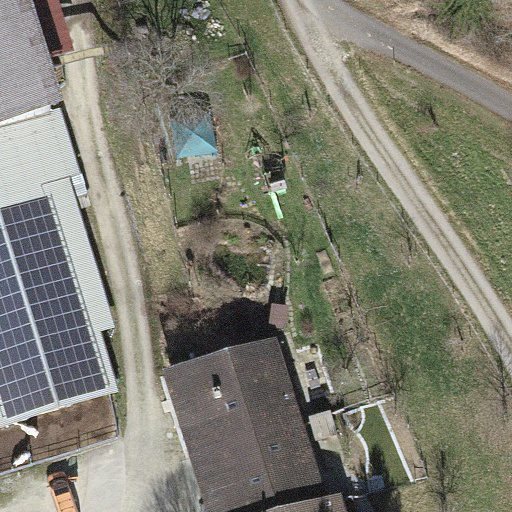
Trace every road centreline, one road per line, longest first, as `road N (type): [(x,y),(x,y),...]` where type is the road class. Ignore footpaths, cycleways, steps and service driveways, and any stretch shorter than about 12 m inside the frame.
road 1 (track): [(69,0),(80,121),(129,295),(136,454)]
road 2 (track): [(511,364),(292,6)]
road 3 (track): [(292,6),(399,52),(511,121)]
road 4 (track): [(511,19),(430,7),(332,23)]
